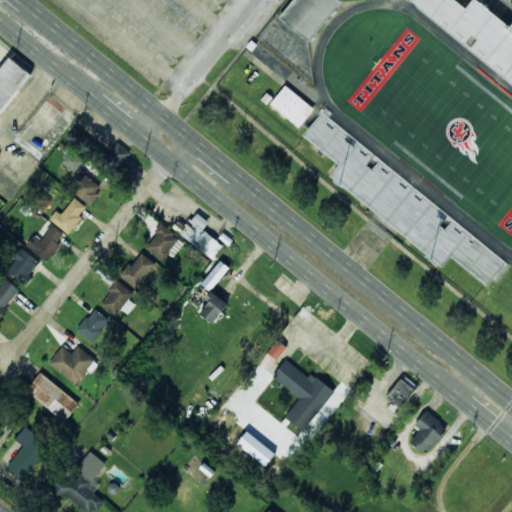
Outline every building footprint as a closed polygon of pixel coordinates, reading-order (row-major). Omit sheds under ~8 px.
[(309,42),(341,0),(293,0),(279,19),(309,42)] [(0,68),(0,113),(32,75),(10,57),(0,68)] [(314,109),(285,85),(270,104),(299,127),(314,109)] [(71,190),(90,205),(103,188),(84,174),(71,190)] [(55,210),(49,219),(69,234),(88,208),(74,198),(62,215),(55,210)] [(203,231),(209,222),(196,212),(180,235),(213,259),(223,245),(203,231)] [(66,237),(53,225),(40,240),(34,235),(26,245),(45,261),(66,237)] [(145,248),(162,260),(179,236),(162,225),(145,248)] [(25,283),(41,263),(23,249),(7,270),(25,283)] [(122,279),(139,289),(155,262),(138,252),(122,279)] [(229,268),(221,261),(201,284),(210,291),(229,268)] [(20,288),(5,279),(0,287),(0,320),(20,288)] [(122,309),(128,314),(136,305),(129,300),(134,294),(117,279),(108,290),(111,293),(101,305),(115,317),(122,309)] [(228,305),(212,291),(204,301),(208,303),(200,314),(213,324),(228,305)] [(111,322),(95,308),(77,329),(92,343),(111,322)] [(286,346),(278,340),(259,364),(267,370),(286,346)] [(75,385),(88,370),(91,373),(99,363),(78,346),(72,354),(63,346),(49,363),(75,385)] [(277,363),(265,379),(294,401),(281,418),(294,428),(324,390),(308,377),(303,383),(277,363)] [(26,394),(67,421),(80,401),(39,374),(26,394)] [(418,387),(403,375),(386,397),(401,408),(418,387)] [(427,454),(448,428),(426,411),(415,426),(420,430),(411,441),(427,454)] [(23,446),(7,468),(23,480),(46,450),(34,440),(38,435),(26,426),(15,440),(23,446)] [(84,511),(94,511),(103,500),(94,493),(100,484),(94,479),(106,463),(90,451),(72,475),(65,470),(52,486),(84,511)]
